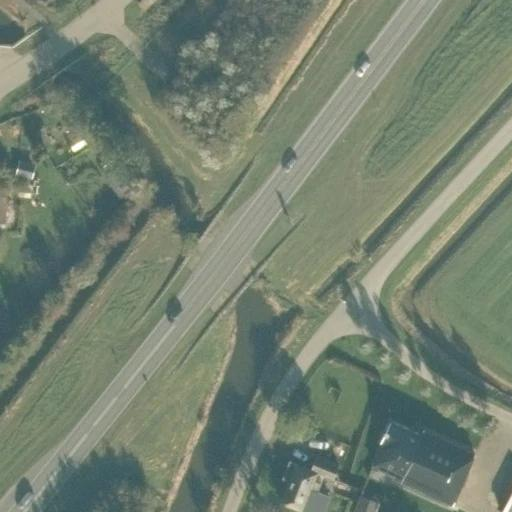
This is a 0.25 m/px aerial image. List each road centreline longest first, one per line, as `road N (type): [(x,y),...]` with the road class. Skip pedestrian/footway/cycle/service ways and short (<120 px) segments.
road 1 (trunk): [(32,511),(200,303),(424,0)]
road 2 (unclassified): [(350,309),(511,125)]
road 3 (unclassified): [(229,511),(275,409),(350,309)]
road 4 (unclassified): [(511,420),(419,367),(350,309)]
